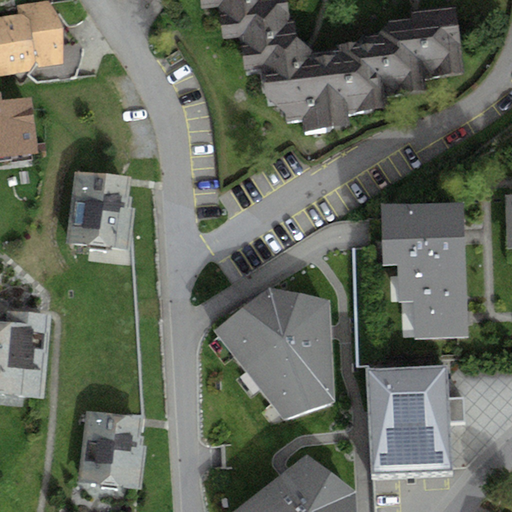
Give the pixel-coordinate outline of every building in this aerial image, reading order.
[(202,0),(203,7),(223,7),(225,39),(242,39),(243,73),(262,73),(263,105),(301,103),(302,132),(349,131),(348,111),(384,110),(384,96),(429,94),(428,77),(463,76),(461,14),(388,17),(389,38),(338,40),(338,53),(294,55),(293,21),(277,22),(275,0),(202,0)] [(0,76),(29,72),(33,68),(62,63),(63,27),(48,1),(16,5),(17,13),(0,16),(0,76)] [(0,95),(0,159),(39,154),(32,97),(1,101),(0,95)] [(64,244),(129,251),(134,208),(131,208),(132,196),(129,196),(131,176),(73,170),(64,244)] [(511,195),(503,196),(506,248),(511,247),(511,195)] [(469,335),(464,199),(380,201),(382,266),(397,265),(398,301),(415,300),(416,337),(469,335)] [(213,330),(283,418),(334,401),(328,300),(268,286),(213,330)] [(13,334),(0,333),(0,401),(36,404),(42,326),(14,324),(13,334)] [(447,364),(367,368),(372,478),(453,474),(450,423),(466,422),(464,397),(449,398),(447,364)] [(132,426),(83,421),(75,488),(132,494),(136,457),(129,456),(132,426)] [(356,511),(356,492),(305,455),(229,511),(356,511)] [(502,498),(490,492),(486,502),(498,507),(502,498)]
